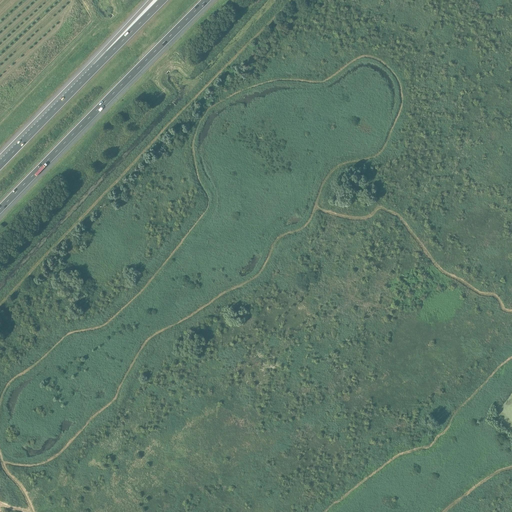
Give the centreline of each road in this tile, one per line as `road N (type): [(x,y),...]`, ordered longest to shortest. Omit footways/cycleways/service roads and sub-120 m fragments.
road 1 (track): [(0,305),(290,0)]
road 2 (motorway): [(0,210),(206,0)]
road 3 (motorway): [(95,68),(0,165)]
